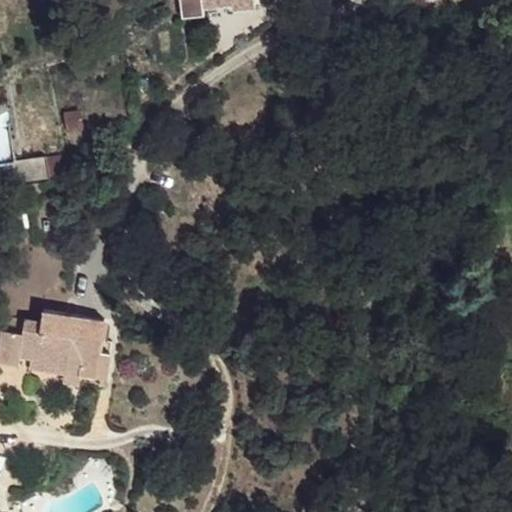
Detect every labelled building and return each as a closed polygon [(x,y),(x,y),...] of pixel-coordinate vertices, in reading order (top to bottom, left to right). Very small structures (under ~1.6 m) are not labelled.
[(251,0),(177,0),(180,18),(202,16),(202,13),(201,8),(252,3),(251,0)] [(201,8),(202,13),(253,8),(252,3),(201,8)] [(47,180),(45,159),(16,163),(19,184),(47,180)] [(33,357),(31,366),(69,372),(69,368),(84,370),(83,373),(99,376),(98,385),(108,386),(113,351),(103,349),(108,318),(46,308),(44,317),(28,315),(26,331),(0,327),(0,359),(19,362),(20,355),(33,357)] [(68,379),(82,382),(83,373),(84,370),(69,368),(69,372),(68,379)]
